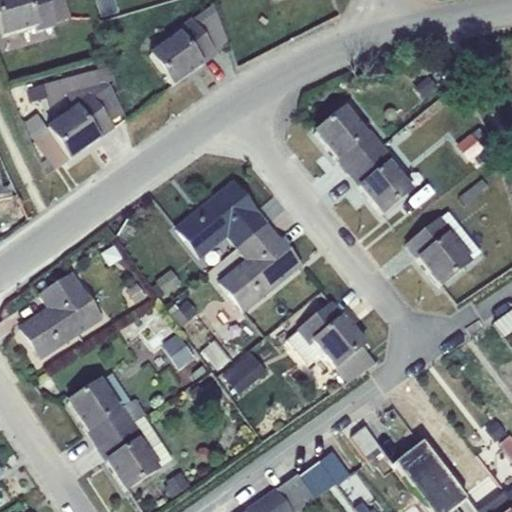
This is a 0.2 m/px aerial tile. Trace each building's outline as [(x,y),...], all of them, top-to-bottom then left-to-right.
[(45,0),(0,0),(0,33),(2,40),(33,30),(34,34),(54,29),(53,25),(45,0)] [(63,0),(45,0),(53,25),(69,20),(63,0)] [(112,0),(93,0),(99,19),(117,14),(112,0)] [(225,47),(211,6),(190,22),(188,20),(172,31),(175,35),(148,55),(171,87),(214,56),(213,56),(225,47)] [(46,130),(68,161),(111,130),(108,126),(122,116),(108,88),(104,85),(111,83),(108,68),(26,91),(29,103),(46,100),(48,110),(64,99),(73,110),(46,130)] [(426,77),(410,89),(420,102),(436,90),(426,77)] [(342,111),(313,135),(346,176),(381,148),(369,133),(364,137),(342,111)] [(46,130),(35,115),(22,124),(31,141),(53,171),(68,161),(46,130)] [(477,129),(454,148),(467,164),(490,145),(477,129)] [(381,148),(346,176),(379,217),(410,191),(389,166),(393,163),(381,148)] [(0,201),(11,200),(7,181),(1,182),(0,179),(0,201)] [(481,180),(457,199),(464,208),(488,189),(481,180)] [(225,241),(234,251),(264,226),(231,185),(174,231),(199,262),(225,241)] [(446,214),(405,247),(438,288),(467,264),(479,254),(446,214)] [(264,226),(234,251),(243,262),(215,284),(241,315),(298,268),(264,226)] [(155,285),(150,289),(159,300),(164,296),(164,297),(180,285),(169,271),(154,283),(155,285)] [(70,276),(38,297),(46,310),(17,329),(38,361),(99,321),(70,276)] [(186,302),(169,316),(180,329),(197,315),(186,302)] [(329,306),(285,342),(306,367),(321,355),(333,371),(361,348),(363,347),(329,306)] [(503,340),(511,333),(511,310),(492,326),(503,340)] [(176,336),(161,344),(174,369),(189,361),(176,336)] [(200,352),(217,373),(229,362),(213,342),(200,352)] [(374,365),(361,348),(333,371),(345,386),(374,365)] [(247,353),(220,376),(238,397),(265,374),(247,353)] [(112,374),(66,404),(95,448),(142,418),(144,416),(134,401),(130,403),(112,374)] [(403,389),(421,413),(434,403),(417,379),(403,389)] [(210,383),(188,398),(199,414),(221,400),(210,383)] [(142,418),(95,448),(124,492),(171,461),(142,418)] [(362,429),(349,439),(368,464),(381,454),(362,429)] [(511,506),(511,443),(507,438),(497,446),(511,464),(511,489),(504,496),(511,506)] [(454,511),(453,509),(462,502),(419,446),(391,467),(425,511),(454,511)] [(330,454),(317,464),(335,489),(348,478),(330,454)] [(317,464),(295,477),(313,501),(335,489),(317,464)] [(166,486),(162,489),(170,500),(189,488),(180,473),(164,484),(166,486)] [(295,477),(274,491),(288,511),(298,511),(313,501),(295,477)] [(288,511),(274,491),(243,511),(288,511)] [(511,511),(511,506),(504,496),(502,493),(475,511),(511,511)]
